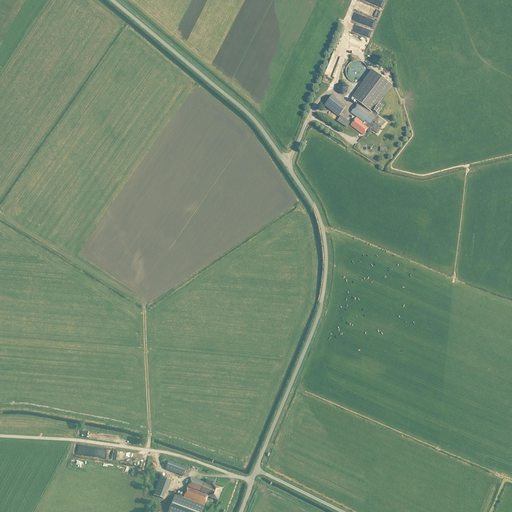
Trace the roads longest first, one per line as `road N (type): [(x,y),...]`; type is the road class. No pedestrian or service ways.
road 1 (unclassified): [(255,467),(323,293),(319,216),(248,111),(115,0)]
road 2 (unclassified): [(251,478),(161,449),(0,433)]
